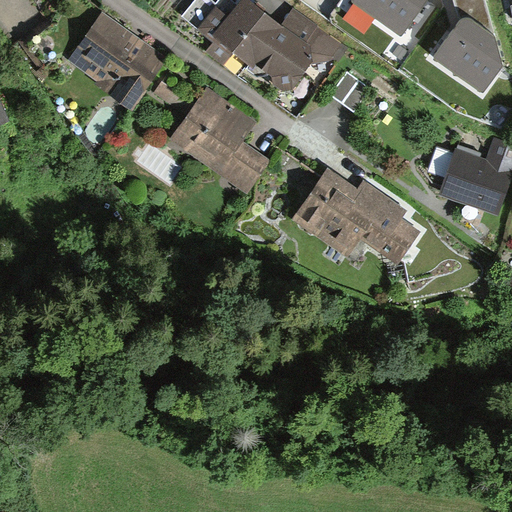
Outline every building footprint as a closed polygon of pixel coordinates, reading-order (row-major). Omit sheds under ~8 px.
[(219,0),(192,0),(183,12),(213,36),(204,47),(296,116),(350,47),(294,6),(283,18),(259,0),(233,0),(228,6),(219,0)] [(365,0),(402,27),(421,0),(365,0)] [(433,47),(481,85),(502,55),(496,30),(465,6),(433,47)] [(130,105),(167,56),(136,34),(103,10),(67,60),(130,105)] [(347,71),(331,94),(355,110),(371,88),(347,71)] [(173,137),(244,189),(267,157),(240,138),(254,119),(209,87),(173,137)] [(0,120),(9,116),(0,97),(0,120)] [(457,144),(439,190),(457,197),(497,212),(511,173),(511,142),(494,135),(486,155),(457,144)] [(358,184),(328,164),(292,215),(347,253),(360,235),(397,261),(419,229),(400,215),(406,207),(362,177),(358,184)]
